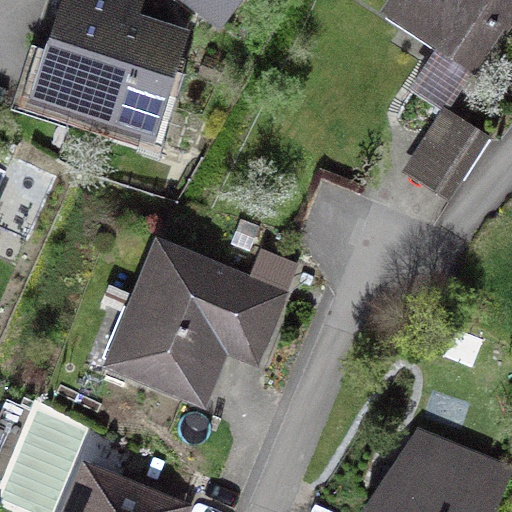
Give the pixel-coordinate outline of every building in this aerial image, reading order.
[(130,6),(111,0),(68,0),(62,21),(81,27),(58,97),(148,127),(177,38),(125,21),(130,6)] [(198,0),(220,17),(233,0),(198,0)] [(445,109),(511,4),(511,0),(410,0),(416,4),(405,21),(441,45),(413,88),(445,109)] [(484,142),(447,123),(413,188),(449,207),(484,142)] [(82,135),(52,124),(40,159),(70,170),(82,135)] [(201,399),(227,337),(260,351),(283,295),(159,247),(112,363),(201,399)] [(475,511),(468,509),(482,477),(417,450),(391,511),(475,511)] [(180,511),(182,509),(89,470),(71,511),(180,511)]
